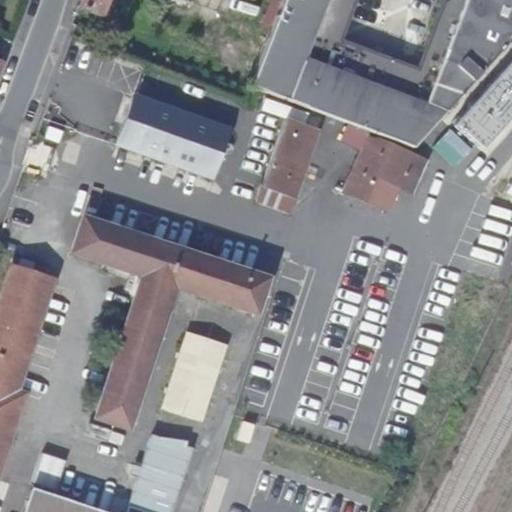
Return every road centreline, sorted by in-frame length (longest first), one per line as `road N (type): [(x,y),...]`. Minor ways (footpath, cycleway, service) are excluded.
road 1 (unknown): [(233,218),(249,158),(245,134),(140,90)]
road 2 (unknown): [(134,430),(213,443),(234,383),(240,330)]
road 3 (residential): [(53,0),(0,144)]
